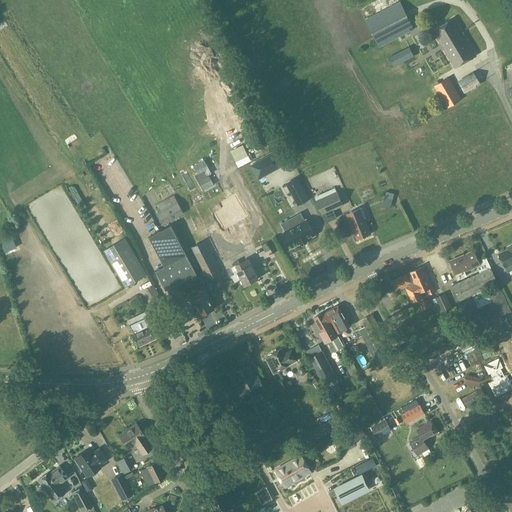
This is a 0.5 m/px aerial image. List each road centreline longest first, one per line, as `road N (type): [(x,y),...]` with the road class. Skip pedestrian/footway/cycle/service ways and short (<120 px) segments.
road 1 (residential): [(506,511),(369,267)]
road 2 (tertiary): [(199,351),(369,267)]
road 3 (residential): [(199,351),(287,511)]
road 4 (tertiary): [(369,267),(511,205)]
road 5 (residential): [(199,511),(140,379)]
road 6 (tertiary): [(0,387),(140,379)]
road 7 (unclassified): [(0,485),(101,413)]
